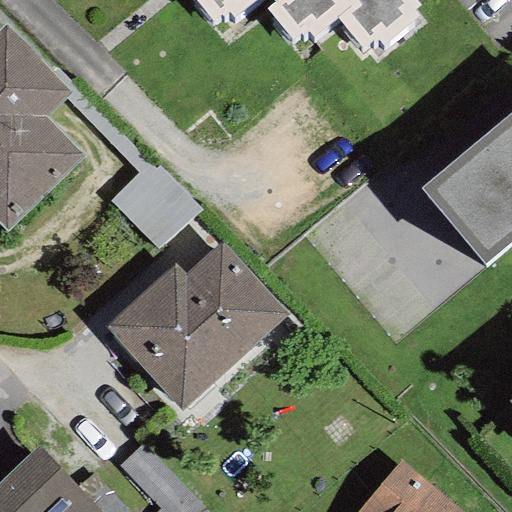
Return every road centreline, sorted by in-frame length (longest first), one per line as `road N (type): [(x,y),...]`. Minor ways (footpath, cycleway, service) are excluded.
road 1 (unknown): [(0,1),(128,83),(211,156),(259,164)]
road 2 (unknown): [(0,352),(59,385),(99,430)]
